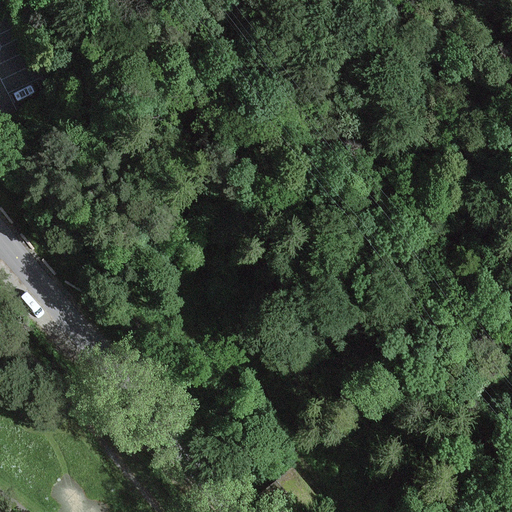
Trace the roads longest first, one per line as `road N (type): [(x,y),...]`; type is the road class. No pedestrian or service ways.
road 1 (tertiary): [(233,511),(0,241)]
road 2 (track): [(161,511),(0,318)]
